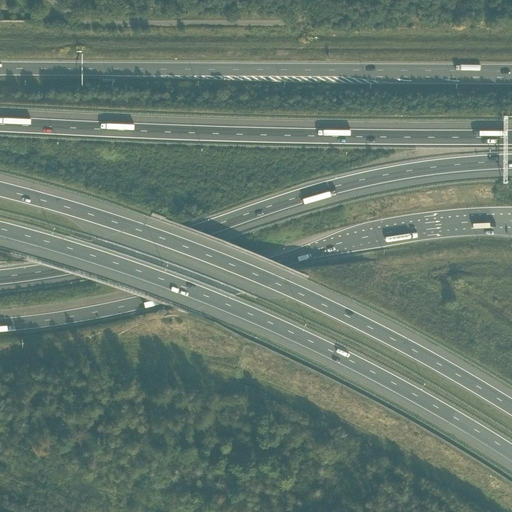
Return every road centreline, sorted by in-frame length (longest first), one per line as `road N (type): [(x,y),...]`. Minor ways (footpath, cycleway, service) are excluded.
road 1 (motorway): [(0,229),(278,326),(511,453)]
road 2 (motorway): [(511,406),(277,283),(0,188)]
road 3 (track): [(0,355),(87,348),(145,355),(206,378),(265,383),(425,461),(503,511)]
road 4 (motorway): [(0,278),(140,251),(365,177),(511,160)]
road 5 (trunk): [(0,326),(153,299),(384,232),(511,221)]
road 6 (motorway): [(511,137),(0,124)]
road 7 (trunk): [(511,73),(0,68)]
